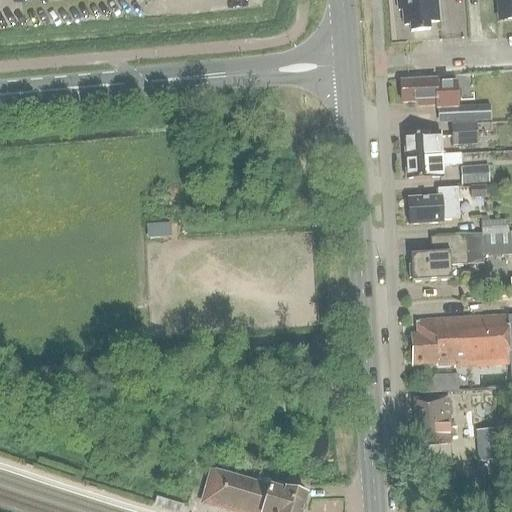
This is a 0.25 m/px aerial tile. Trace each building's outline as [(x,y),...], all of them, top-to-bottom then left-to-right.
[(435,0),(396,0),(398,12),(402,12),(404,27),(410,26),(410,33),(429,31),(428,24),(438,23),(435,0)] [(511,0),(495,0),(497,24),(511,22),(511,0)] [(435,85),(435,81),(400,83),(400,105),(418,104),(418,108),(436,107),(436,111),(457,110),(456,83),(435,85)] [(489,106),(461,107),(461,124),(490,123),(489,106)] [(450,126),(452,148),(476,146),(475,125),(450,126)] [(404,137),(405,159),(460,156),(460,155),(440,157),(439,136),(404,137)] [(460,156),(405,159),(406,181),(441,179),(441,167),(460,166),(460,156)] [(487,167),(460,169),(461,187),(488,185),(487,167)] [(485,187),(469,188),(470,199),(486,199),(485,187)] [(443,225),(443,222),(459,221),(457,190),(436,191),(437,198),(406,200),(408,227),(443,225)] [(508,235),(508,234),(507,229),(506,229),(506,221),(480,223),(480,236),(508,235)] [(148,238),(172,237),(171,222),(148,223),(148,238)] [(510,295),(511,294),(511,234),(508,235),(480,236),(429,239),(430,255),(409,256),(410,267),(407,267),(408,281),(411,281),(411,284),(451,282),(450,268),(482,266),(482,259),(511,257),(511,282),(510,283),(510,295)] [(507,367),(506,356),(505,328),(505,318),(416,322),(417,337),(411,337),(412,367),(436,366),(436,369),(454,368),(454,370),(507,367)] [(442,394),(441,377),(433,377),(434,394),(442,394)] [(413,402),(416,447),(450,445),(450,436),(453,436),(453,424),(449,424),(448,400),(413,402)] [(501,431),(475,432),(476,463),(503,462),(502,451),(508,450),(508,443),(502,443),(501,431)] [(302,511),(306,500),(210,472),(203,498),(202,502),(235,511),(302,511)]
